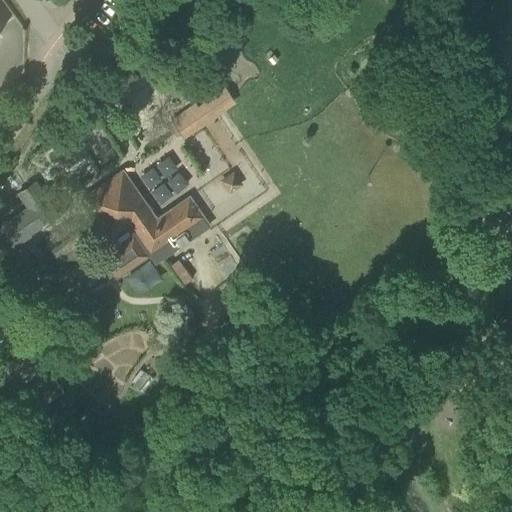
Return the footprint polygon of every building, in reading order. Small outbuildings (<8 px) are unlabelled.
[(108,70),(109,71),(120,88),(134,78),(122,61),(108,70)] [(234,101),(218,79),(198,93),(205,104),(199,108),(197,104),(173,121),(184,135),(234,101)] [(52,147),(59,157),(79,143),(72,133),(52,147)] [(234,168),(219,178),(229,193),(244,184),(234,168)] [(150,254),(156,262),(208,226),(189,197),(156,219),(138,192),(123,171),(82,198),(116,247),(100,258),(114,279),(150,254)] [(57,214),(36,182),(19,193),(29,208),(0,227),(0,290),(14,281),(0,260),(0,256),(30,235),(29,234),(57,214)] [(48,251),(63,272),(90,253),(76,232),(48,251)] [(170,265),(184,284),(192,279),(178,259),(170,265)] [(0,340),(29,322),(23,313),(0,328),(0,340)] [(0,359),(38,335),(32,326),(0,347),(0,359)] [(58,357),(44,338),(1,368),(2,369),(5,367),(16,383),(13,386),(14,387),(58,357)] [(447,379),(475,384),(479,364),(451,359),(447,379)] [(20,421),(64,391),(51,372),(6,401),(8,403),(11,400),(22,417),(18,419),(20,421)] [(483,495),(474,508),(479,511),(489,511),(496,504),(483,495)]
